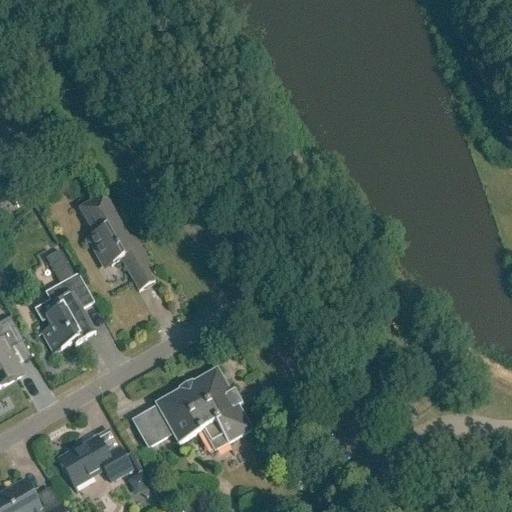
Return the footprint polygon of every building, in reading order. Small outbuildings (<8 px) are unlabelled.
[(85,185),(82,187),(90,201),(93,199),(85,185)] [(140,250),(142,251),(135,239),(130,241),(109,205),(96,202),(78,212),(94,240),(89,243),(103,266),(103,267),(103,268),(105,267),(110,268),(111,270),(112,269),(121,264),(139,295),(155,286),(140,260),(140,250)] [(94,307),(78,278),(74,281),(58,254),(45,261),(60,288),(67,300),(52,309),(51,308),(36,316),(43,328),(48,326),(50,331),(42,335),(55,357),(73,347),(75,350),(95,338),(82,314),(94,307)] [(24,345),(10,321),(0,326),(0,392),(21,380),(7,355),(24,345)] [(215,456),(251,435),(237,411),(240,409),(233,397),(230,398),(217,374),(192,388),(191,386),(179,393),(180,395),(156,409),(157,411),(133,425),(148,452),(173,438),(179,449),(203,435),(215,456)] [(111,486),(132,474),(123,457),(110,464),(97,442),(59,465),(74,491),(103,474),(111,486)] [(62,511),(61,510),(56,511),(39,511),(24,484),(7,494),(9,496),(0,500),(0,511),(62,511)]
